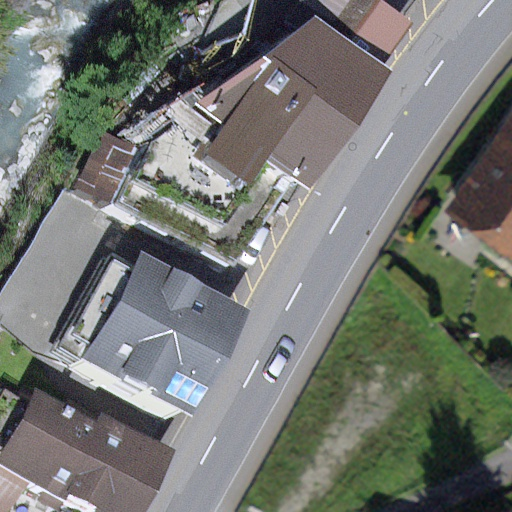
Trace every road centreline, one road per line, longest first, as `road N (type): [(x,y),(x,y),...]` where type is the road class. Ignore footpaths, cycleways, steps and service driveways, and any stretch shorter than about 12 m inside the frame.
road 1 (primary): [(174,511),(381,151),(495,0)]
road 2 (unknown): [(226,324),(197,279),(101,223)]
